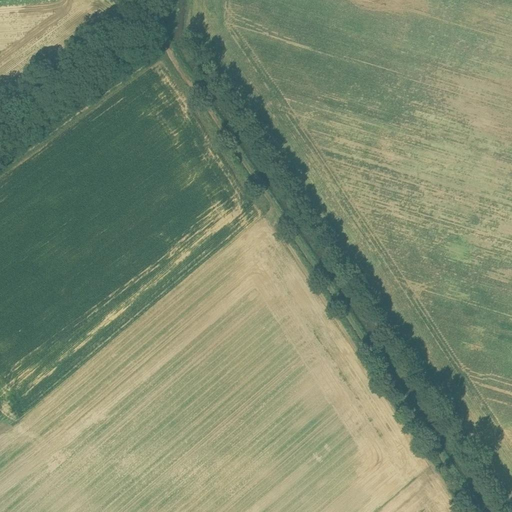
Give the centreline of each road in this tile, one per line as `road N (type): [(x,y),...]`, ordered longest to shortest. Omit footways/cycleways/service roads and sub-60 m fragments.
road 1 (track): [(158,15),(161,56),(470,511)]
road 2 (track): [(158,15),(0,130)]
